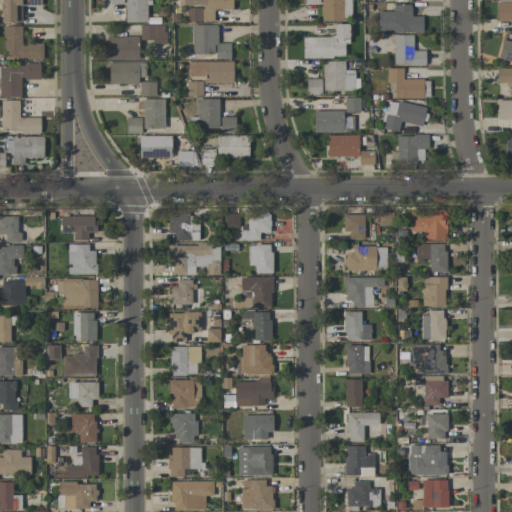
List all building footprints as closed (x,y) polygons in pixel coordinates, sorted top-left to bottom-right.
[(40,0),(40,5),(20,5),(20,22),(1,22),(1,12),(0,12),(0,2),(1,2),(1,0),(40,0)] [(146,21),(125,21),(125,0),(150,0),(150,4),(146,4),(146,21)] [(232,0),(232,9),(212,9),(212,21),(201,21),(201,9),(202,9),(202,5),(182,5),(182,0),(232,0)] [(321,0),(351,0),(351,19),(343,19),(343,21),(321,21),(321,0)] [(511,2),(495,3),(496,21),(511,20),(511,2)] [(422,32),(422,16),(411,16),(411,5),(392,4),(392,11),(377,11),(376,32),(422,32)] [(201,8),(201,22),(185,22),(185,8),(201,8)] [(165,44),(164,24),(138,25),(139,40),(147,40),(148,45),(165,44)] [(190,25),(190,54),(214,54),(214,59),(230,59),(230,43),(217,43),(217,24),(190,25)] [(301,37),(301,58),(344,57),(344,43),(348,43),(348,24),(331,24),(331,36),(301,37)] [(21,26),(3,26),(2,58),(42,59),(42,44),(21,43),(21,26)] [(392,65),(425,65),(425,51),(412,51),(412,35),(392,35),(392,65)] [(105,36),(105,59),(138,60),(138,37),(105,36)] [(511,40),(502,38),(497,58),(511,61),(511,40)] [(232,83),(232,61),(186,62),(186,76),(204,76),(204,83),(232,83)] [(344,61),(321,61),(322,90),(358,90),(358,78),(353,78),(353,70),(344,70),(344,61)] [(138,83),(138,77),(145,77),(145,62),(106,63),(107,84),(138,83)] [(0,97),(20,97),(20,80),(40,79),(40,64),(0,64),(0,97)] [(403,68),(386,68),(386,83),(392,83),(391,98),(429,98),(429,79),(403,79),(403,68)] [(511,68),(495,68),(496,83),(508,83),(508,93),(511,92),(511,68)] [(305,79),(306,95),(321,95),(321,79),(305,79)] [(138,96),(155,96),(155,82),(139,81),(138,96)] [(186,96),(202,96),(202,81),(186,81),(186,96)] [(359,112),(359,97),(344,98),(344,112),(359,112)] [(19,118),(18,100),(0,99),(0,100),(1,133),(40,132),(39,117),(19,118)] [(163,99),(140,99),(141,117),(124,118),(124,133),(141,133),(141,129),(164,128),(163,99)] [(218,99),(196,99),(196,129),(218,128),(218,99)] [(383,129),(398,132),(400,122),(421,126),(425,107),(388,100),(383,129)] [(511,100),(496,100),(495,119),(511,119),(511,100)] [(343,111),(313,110),(312,131),(352,132),(352,116),(342,116),(343,111)] [(219,132),(235,133),(235,117),(220,116),(219,132)] [(248,135),(215,136),(216,157),(248,156),(248,135)] [(358,135),(326,135),(326,156),(358,156),(358,135)] [(395,135),(394,164),(426,164),(426,136),(395,135)] [(136,157),(170,158),(171,136),(137,136),(136,157)] [(43,137),(5,137),(5,154),(10,154),(10,165),(22,165),(22,158),(43,158),(43,137)] [(214,149),(200,149),(201,165),(214,165),(214,149)] [(358,164),(373,165),(373,151),(358,150),(358,164)] [(175,166),(194,166),(194,151),(176,151),(175,166)] [(259,232),(269,233),(270,211),(246,210),(245,226),(239,225),(238,240),(258,241),(259,232)] [(422,240),(446,239),(446,210),(409,211),(410,231),(422,231),(422,240)] [(238,214),(224,213),(224,227),(238,227),(238,214)] [(363,214),(341,215),(341,232),(347,232),(348,239),(363,239),(363,214)] [(172,240),(198,240),(198,224),(188,225),(188,215),(166,216),(166,234),(172,234),(172,240)] [(0,234),(4,234),(4,242),(18,241),(18,216),(0,216),(0,234)] [(57,216),(57,232),(72,232),(72,240),(88,240),(88,232),(95,232),(95,216),(57,216)] [(445,272),(445,243),(414,244),(415,260),(427,259),(427,272),(445,272)] [(88,244),(66,244),(67,274),(95,274),(94,250),(88,250),(88,244)] [(169,244),(169,274),(194,274),(194,269),(218,269),(218,245),(169,244)] [(0,246),(0,275),(14,275),(13,258),(22,258),(21,245),(0,246)] [(271,273),(271,245),(246,245),(247,266),(254,266),(254,273),(271,273)] [(343,271),(386,270),(385,246),(351,247),(351,254),(343,254),(343,271)] [(271,277),(240,277),(239,307),(271,308),(271,277)] [(343,301),(350,301),(350,307),(372,307),(371,287),(383,287),(382,277),(343,278),(343,301)] [(421,306),(445,306),(445,277),(421,277),(421,306)] [(97,308),(96,279),(56,279),(57,309),(97,308)] [(24,280),(0,281),(1,293),(0,292),(0,305),(24,305),(24,280)] [(169,304),(191,304),(191,280),(175,280),(175,288),(169,288),(169,304)] [(269,311),(239,312),(240,319),(250,319),(251,341),(270,340),(269,311)] [(370,340),(370,324),(360,324),(360,311),(342,312),(343,340),(370,340)] [(443,311),(419,312),(420,340),(444,339),(443,311)] [(94,312),(71,313),(71,340),(94,340),(94,312)] [(199,313),(167,312),(167,339),(183,339),(183,332),(199,333),(199,313)] [(0,342),(9,342),(9,315),(0,314),(0,342)] [(219,329),(204,328),(204,341),(218,342),(219,329)] [(438,344),(408,344),(409,374),(446,373),(445,350),(438,351),(438,344)] [(59,345),(45,346),(46,360),(59,359),(59,345)] [(95,376),(96,346),(82,345),(82,355),(61,354),(61,375),(95,376)] [(264,345),(240,345),(240,358),(234,357),(234,374),(270,375),(271,354),(264,354),(264,345)] [(344,374),(368,373),(367,345),(344,346),(344,374)] [(0,375),(20,376),(20,347),(0,346),(0,375)] [(200,347),(169,346),(169,375),(196,375),(196,362),(199,362),(200,347)] [(445,398),(445,376),(421,376),(422,405),(438,405),(438,398),(445,398)] [(199,379),(169,380),(169,408),(200,407),(199,379)] [(361,406),(360,379),(343,379),(344,407),(361,406)] [(0,408),(15,408),(15,381),(0,380),(0,408)] [(232,380),(232,397),(223,397),(223,406),(264,406),(264,398),(270,398),(270,380),(232,380)] [(97,382),(65,382),(65,398),(76,398),(76,407),(90,407),(91,399),(97,399),(97,382)] [(424,439),(446,438),(445,411),(424,412),(424,439)] [(363,441),(363,425),(378,424),(378,412),(344,412),(344,441),(363,441)] [(95,414),(68,413),(68,432),(78,432),(77,442),(94,442),(95,414)] [(194,443),(195,414),(166,413),(166,423),(173,423),(172,443),(194,443)] [(20,415),(0,414),(0,442),(20,443),(20,415)] [(240,439),(266,439),(266,432),(272,432),(272,415),(240,415),(240,439)] [(363,445),(343,446),(343,476),(373,476),(372,455),(364,455),(363,445)] [(445,475),(446,451),(438,451),(438,445),(407,445),(407,475),(445,475)] [(236,446),(235,475),(270,475),(271,447),(236,446)] [(96,447),(79,447),(79,456),(71,456),(71,465),(62,465),(63,477),(97,476),(96,447)] [(199,447),(168,447),(168,461),(166,461),(166,477),(183,477),(183,469),(199,469),(199,447)] [(20,449),(2,449),(2,458),(0,457),(0,474),(29,475),(29,457),(20,457),(20,449)] [(265,479),(239,480),(240,510),(272,509),(271,486),(265,486),(265,479)] [(446,508),(446,480),(421,479),(421,507),(446,508)] [(212,481),(170,481),(170,510),(204,509),(204,495),(212,495),(212,481)] [(378,488),(367,488),(367,481),(352,482),(352,488),(344,488),(345,507),(378,506),(378,488)] [(0,510),(20,510),(20,495),(12,495),(12,482),(0,482),(0,510)] [(63,509),(89,509),(89,501),(96,501),(95,482),(56,483),(56,495),(63,495),(63,509)]
